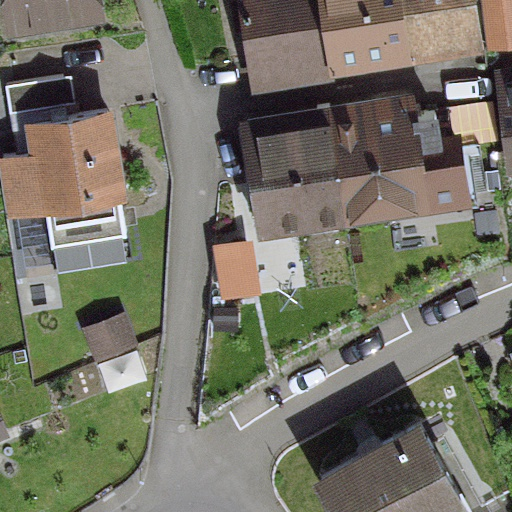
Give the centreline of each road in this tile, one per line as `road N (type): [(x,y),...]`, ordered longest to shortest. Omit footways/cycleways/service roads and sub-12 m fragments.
road 1 (residential): [(153,0),(193,188),(168,488)]
road 2 (residential): [(511,292),(217,461)]
